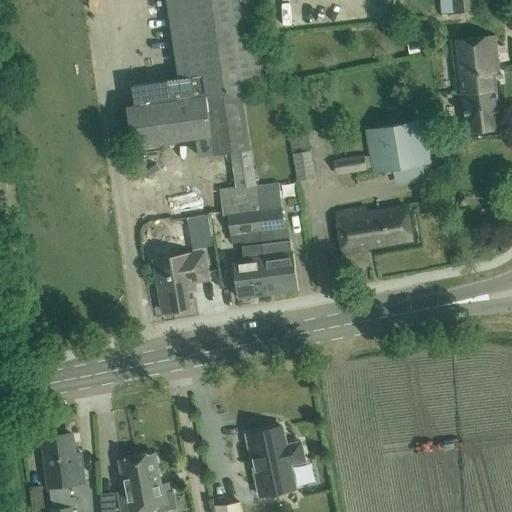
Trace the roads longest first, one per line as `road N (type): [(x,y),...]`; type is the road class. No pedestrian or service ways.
road 1 (secondary): [(35,385),(440,306)]
road 2 (unclassified): [(0,173),(35,385)]
